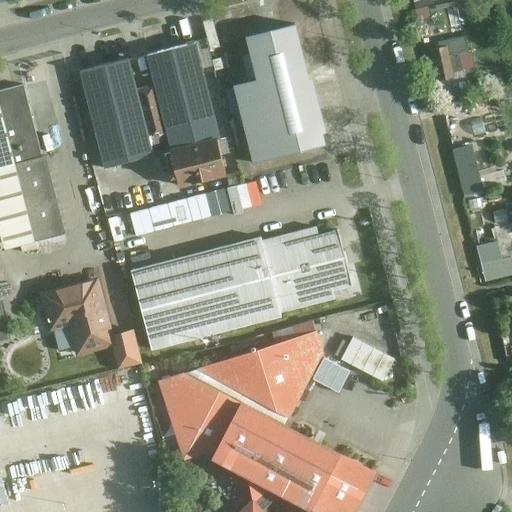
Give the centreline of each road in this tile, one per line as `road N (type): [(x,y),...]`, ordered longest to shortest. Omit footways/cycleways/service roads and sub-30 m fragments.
road 1 (residential): [(405,511),(445,425),(453,357),(363,0)]
road 2 (residential): [(0,43),(175,0)]
